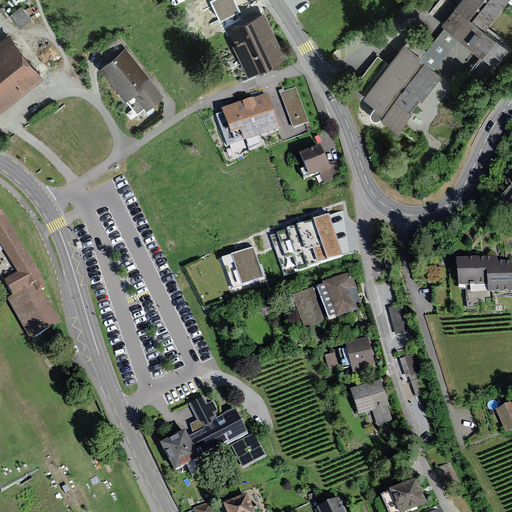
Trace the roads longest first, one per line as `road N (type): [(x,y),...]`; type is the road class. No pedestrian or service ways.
road 1 (residential): [(372,197),(360,226),(371,282),(428,468),(452,511)]
road 2 (secondary): [(169,511),(110,386),(46,204)]
road 3 (residential): [(46,204),(206,98),(312,61)]
road 4 (residential): [(407,214),(405,267),(456,432)]
road 5 (tertiary): [(407,214),(443,209),(461,190),(511,100)]
road 6 (tertiary): [(312,61),(345,120),(372,197)]
